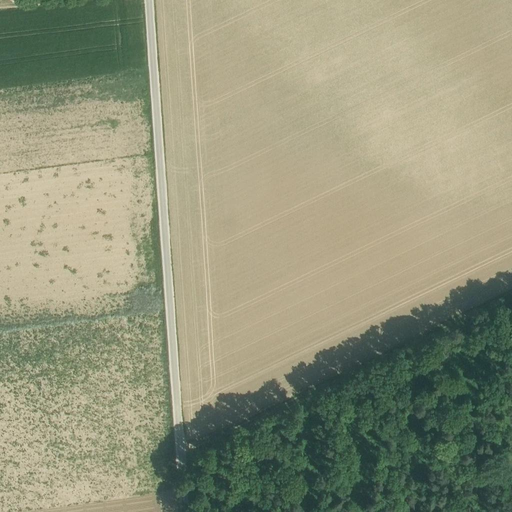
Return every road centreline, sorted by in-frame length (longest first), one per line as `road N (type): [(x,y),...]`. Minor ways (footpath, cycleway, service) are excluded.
road 1 (unclassified): [(153,0),(183,511)]
road 2 (track): [(180,458),(511,292)]
